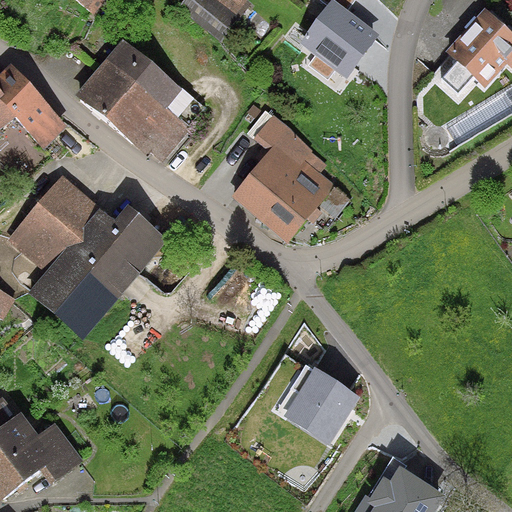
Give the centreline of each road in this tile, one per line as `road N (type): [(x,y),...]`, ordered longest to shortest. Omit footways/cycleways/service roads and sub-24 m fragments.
road 1 (unclassified): [(0,52),(141,177),(297,268)]
road 2 (residential): [(398,218),(399,87),(418,0)]
road 3 (residential): [(504,511),(436,456),(389,395)]
road 4 (residential): [(389,395),(297,268)]
road 5 (residential): [(389,395),(314,511)]
road 6 (unclassified): [(398,218),(511,157)]
